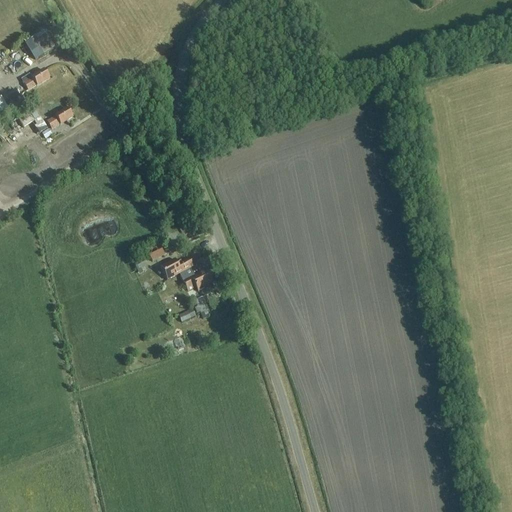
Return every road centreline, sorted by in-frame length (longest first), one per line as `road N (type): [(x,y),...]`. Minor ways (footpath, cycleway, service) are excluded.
road 1 (unclassified): [(316,511),(179,135),(183,58),(222,0)]
road 2 (track): [(177,121),(116,126),(75,65),(57,59),(32,71)]
